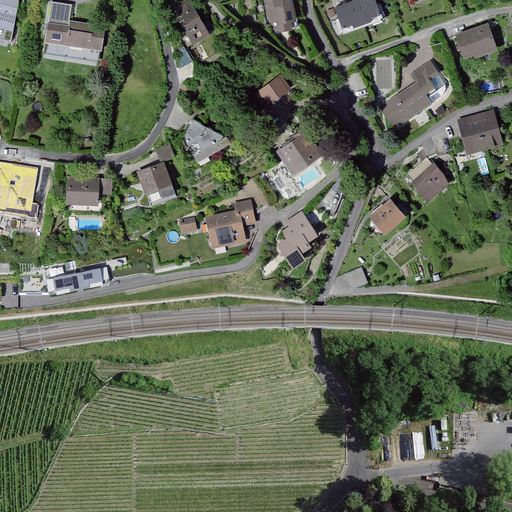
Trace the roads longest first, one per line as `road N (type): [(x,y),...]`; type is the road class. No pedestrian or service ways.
road 1 (residential): [(326,511),(362,471),(361,430),(319,362),(315,334),(369,164)]
road 2 (residential): [(153,0),(173,83),(146,145),(113,160),(0,149)]
road 3 (residential): [(511,11),(336,67)]
road 4 (residential): [(511,98),(462,112),(393,161),(369,164)]
